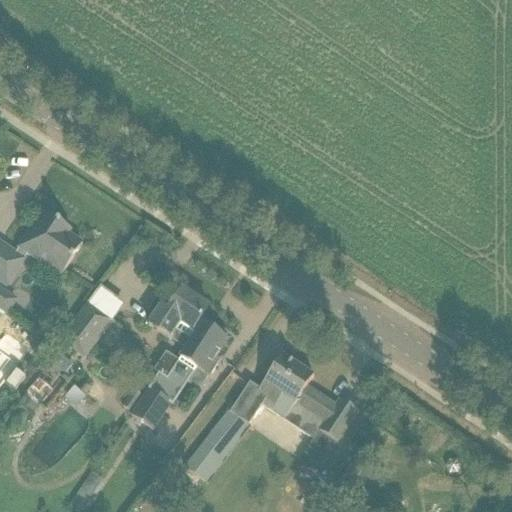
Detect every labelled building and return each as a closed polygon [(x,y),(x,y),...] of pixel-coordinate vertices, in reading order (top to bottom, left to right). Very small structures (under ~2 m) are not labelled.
[(0,245),(0,286),(6,290),(26,261),(24,260),(27,255),(61,277),(81,246),(67,236),(70,232),(45,215),(36,229),(33,227),(15,255),(0,245)] [(202,326),(198,323),(208,309),(181,291),(166,313),(160,309),(148,327),(185,352),(202,326)] [(59,343),(83,361),(112,323),(87,305),(59,343)] [(219,361),(216,359),(227,342),(224,340),(226,336),(210,326),(210,327),(208,330),(202,326),(185,352),(166,381),(158,375),(147,391),(148,392),(130,418),(152,433),(170,406),(171,408),(196,371),(207,378),(207,379),(208,380),(220,362),(219,361)] [(0,373),(21,346),(0,329),(0,373)] [(249,384),(229,414),(248,426),(265,401),(288,416),(294,407),(321,425),(317,433),(337,447),(347,431),(358,414),(339,402),(335,408),(306,389),(313,378),(281,357),(270,374),(259,390),(249,384)] [(10,368),(1,382),(10,389),(20,375),(10,368)] [(23,395),(40,408),(62,384),(45,370),(23,395)] [(65,399),(76,410),(87,398),(76,388),(65,399)] [(132,390),(122,406),(130,411),(140,395),(132,390)] [(220,444),(228,432),(224,428),(232,418),(226,413),(192,458),(205,467),(222,445),(220,444)] [(372,444),(364,457),(371,462),(380,449),(372,444)] [(349,465),(325,500),(340,511),(365,476),(349,465)] [(95,493),(102,482),(91,475),(84,486),(95,493)]
